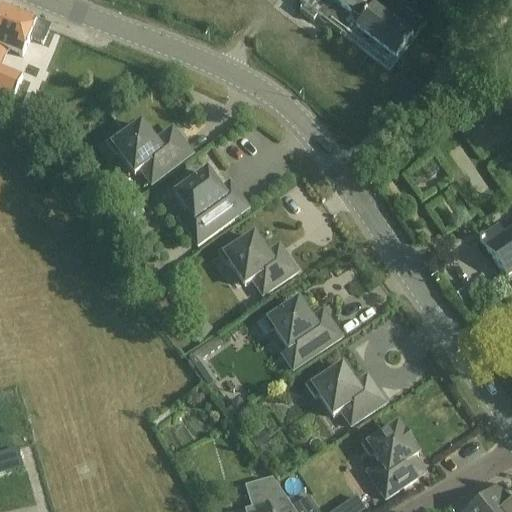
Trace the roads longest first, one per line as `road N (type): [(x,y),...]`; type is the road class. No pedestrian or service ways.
road 1 (tertiary): [(339,172),(255,86),(45,0)]
road 2 (tertiary): [(511,430),(339,172)]
road 3 (unclassified): [(339,172),(511,9)]
